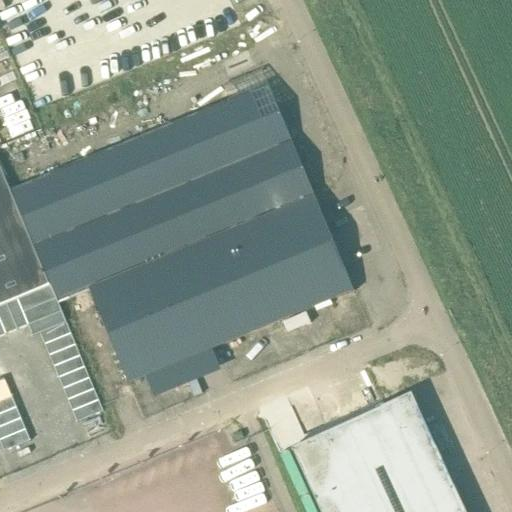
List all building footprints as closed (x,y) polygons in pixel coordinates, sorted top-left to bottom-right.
[(354,291),(268,85),(12,191),(52,286),(58,301),(59,303),(91,290),(130,383),(354,291)] [(21,86),(0,94),(0,100),(16,139),(39,129),(21,86)] [(0,165),(0,306),(50,286),(0,165)] [(52,286),(8,305),(19,330),(30,326),(25,315),(58,301),(52,286)] [(58,301),(25,315),(30,326),(34,337),(68,323),(59,303),(58,301)] [(8,305),(0,307),(0,316),(8,335),(19,330),(8,305)] [(72,334),(68,323),(34,337),(39,348),(72,334)] [(77,345),(72,334),(39,348),(44,359),(77,345)] [(82,356),(77,345),(44,359),(48,370),(82,356)] [(86,367),(82,356),(48,370),(53,381),(86,367)] [(91,378),(86,367),(53,381),(58,392),(91,378)] [(95,389),(91,378),(58,392),(62,403),(95,389)] [(4,379),(0,380),(0,401),(12,397),(4,379)] [(100,400),(95,389),(62,403),(67,414),(100,400)] [(412,394),(292,449),(321,511),(465,511),(449,475),(442,459),(412,394)] [(12,397),(0,401),(0,414),(17,408),(13,397),(12,397)] [(105,411),(100,400),(67,414),(71,425),(105,411)] [(17,408),(0,414),(0,427),(21,419),(17,408)] [(21,419),(0,427),(0,440),(0,441),(26,430),(22,419),(21,419)] [(26,430),(0,441),(1,441),(5,452),(31,441),(26,431),(26,430)]
